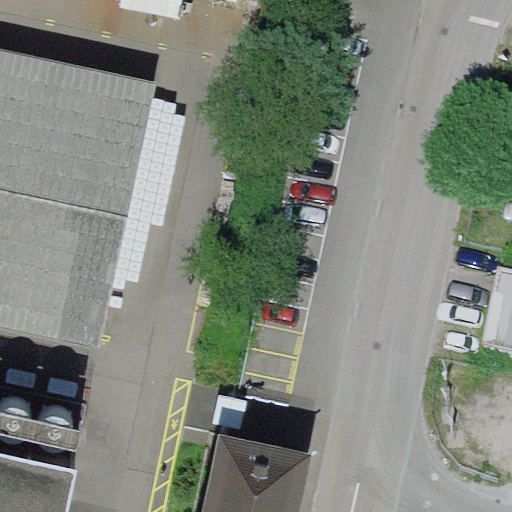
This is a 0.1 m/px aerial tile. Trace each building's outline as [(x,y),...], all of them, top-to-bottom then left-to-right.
[(0,319),(109,342),(162,86),(0,52),(0,319)] [(511,278),(506,278),(492,348),(511,352),(511,278)] [(33,428),(35,422),(35,415),(32,409),(28,404),(22,401),(15,400),(9,401),(3,404),(0,406),(0,433),(5,438),(12,440),(18,440),(25,438),(30,433),(33,428)] [(75,438),(76,432),(76,425),(73,419),(69,414),(63,411),(57,410),(50,411),(44,414),(39,419),(37,425),(36,432),(38,438),(41,444),(47,448),(53,450),(60,450),(66,448),(71,444),(75,438)] [(300,511),(313,454),(212,432),(194,511),(300,511)] [(60,511),(72,457),(0,442),(0,511),(60,511)]
